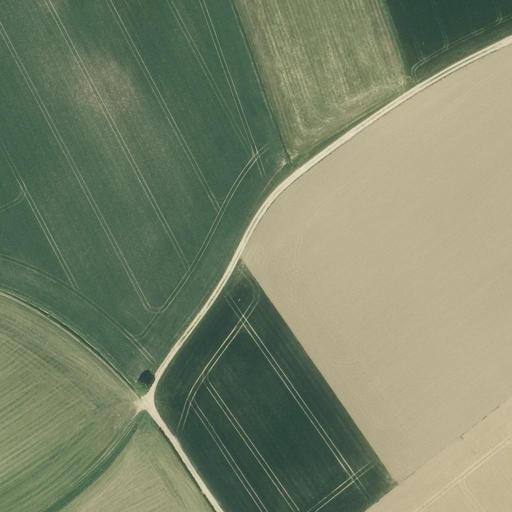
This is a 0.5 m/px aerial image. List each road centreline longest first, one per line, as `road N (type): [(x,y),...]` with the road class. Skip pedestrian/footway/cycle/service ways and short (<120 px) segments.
road 1 (track): [(146,398),(281,183),(407,94),(511,38)]
road 2 (track): [(146,398),(218,511)]
